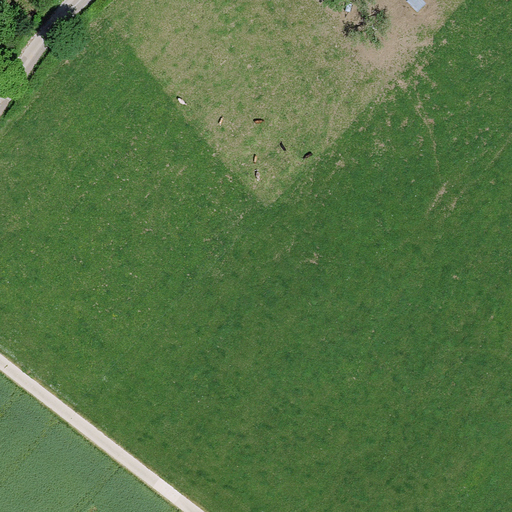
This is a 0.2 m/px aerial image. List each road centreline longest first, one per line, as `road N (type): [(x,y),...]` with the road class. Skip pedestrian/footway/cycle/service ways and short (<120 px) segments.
road 1 (track): [(0,351),(207,511)]
road 2 (tertiary): [(0,97),(89,0)]
